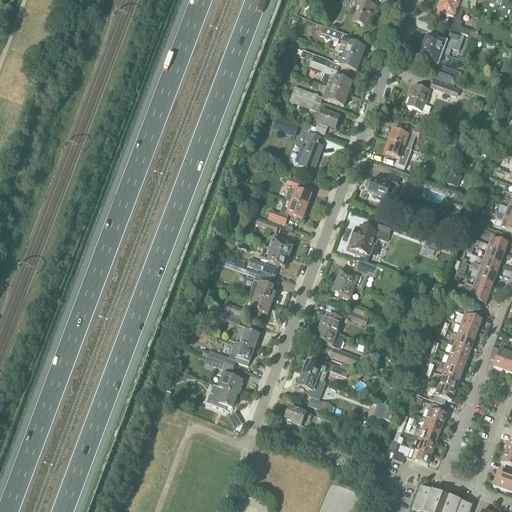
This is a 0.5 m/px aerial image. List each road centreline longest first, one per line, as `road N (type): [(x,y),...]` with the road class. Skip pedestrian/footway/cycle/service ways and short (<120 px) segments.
road 1 (motorway): [(200,0),(8,511)]
road 2 (motorway): [(64,511),(256,0)]
road 3 (residential): [(222,511),(413,0)]
